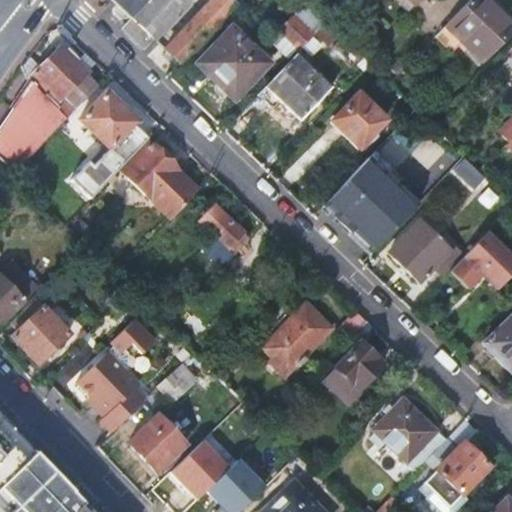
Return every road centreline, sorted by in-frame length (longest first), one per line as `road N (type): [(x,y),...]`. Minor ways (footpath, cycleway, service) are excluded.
road 1 (unclassified): [(60,0),(507,432)]
road 2 (unclassified): [(132,511),(0,375)]
